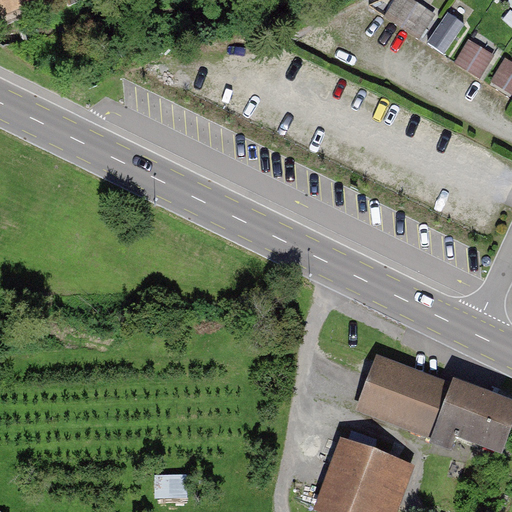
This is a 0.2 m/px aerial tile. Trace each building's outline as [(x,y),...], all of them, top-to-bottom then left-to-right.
[(0,0),(0,22),(55,0),(0,0)] [(420,0),(397,0),(388,14),(421,38),(439,14),(420,0)] [(449,54),(468,22),(447,9),(427,41),(449,54)] [(457,61),(483,77),(498,54),(472,37),(457,61)] [(511,58),(508,55),(492,81),(511,92),(511,58)] [(460,387),(378,353),(353,414),(435,448),(460,387)] [(499,475),(511,443),(511,415),(458,393),(435,448),(499,475)] [(395,511),(413,464),(345,440),(321,507),(334,511),(395,511)]
